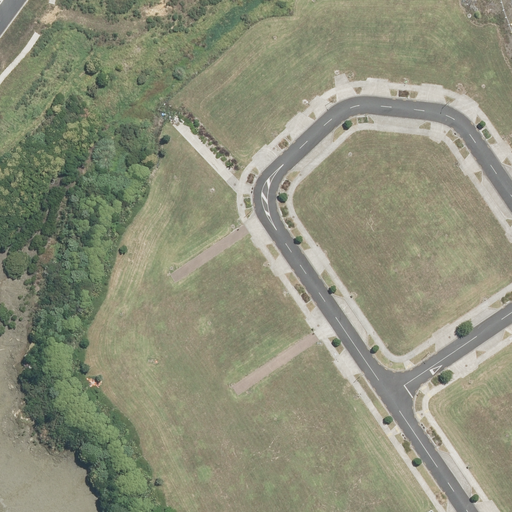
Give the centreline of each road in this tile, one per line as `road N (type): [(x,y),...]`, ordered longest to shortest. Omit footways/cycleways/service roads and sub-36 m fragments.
road 1 (residential): [(511,207),(439,110),(359,102),(340,107),(266,185),(266,212),(388,395)]
road 2 (residential): [(511,313),(388,395)]
road 3 (residential): [(388,395),(466,511)]
